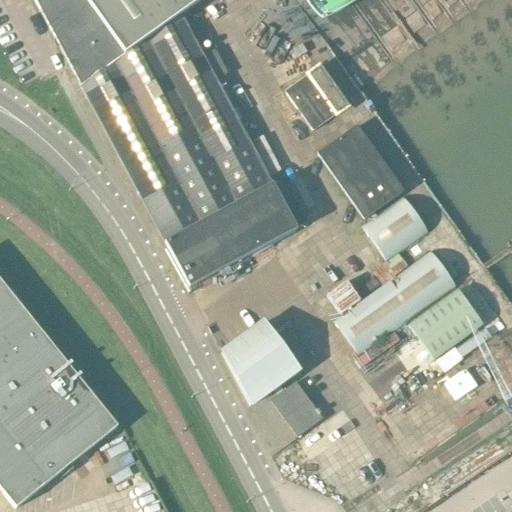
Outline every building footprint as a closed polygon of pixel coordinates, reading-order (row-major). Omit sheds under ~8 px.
[(33,0),(80,86),(181,19),(206,0),(33,0)] [(246,142),(216,85),(214,82),(228,75),(215,50),(201,57),(181,19),(80,86),(188,288),(295,232),(267,179),(276,174),(270,163),(271,161),(257,136),(246,142)] [(355,128),(316,155),(361,222),(400,194),(355,128)] [(403,198),(361,227),(386,263),(428,234),(403,198)] [(430,253),(332,322),(358,359),(456,289),(430,253)] [(0,492),(13,509),(114,427),(0,280),(0,492)] [(345,282),(325,296),(340,316),(359,302),(345,282)] [(456,291),(406,327),(432,362),(482,326),(456,291)] [(263,325),(221,354),(249,407),(272,391),(277,398),(269,403),(296,441),(321,422),(294,386),(282,394),(277,388),(297,373),(263,325)]
